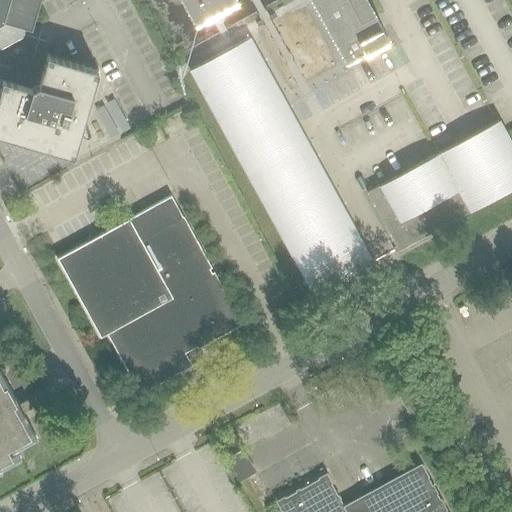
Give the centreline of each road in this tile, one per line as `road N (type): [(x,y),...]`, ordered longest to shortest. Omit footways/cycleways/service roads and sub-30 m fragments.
road 1 (residential): [(511,249),(121,460)]
road 2 (residential): [(0,239),(121,460)]
